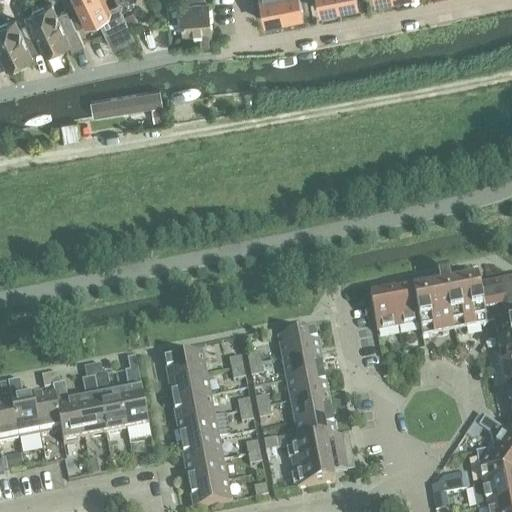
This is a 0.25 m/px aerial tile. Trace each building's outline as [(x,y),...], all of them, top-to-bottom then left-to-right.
[(74,0),(77,5),(68,9),(77,28),(85,24),(84,22),(85,21),(97,15),(106,32),(113,48),(135,38),(122,11),(118,3),(109,8),(105,0),(74,0)] [(132,0),(116,0),(118,3),(122,11),(134,3),(132,0)] [(207,1),(206,0),(189,0),(191,3),(181,4),(167,6),(168,22),(182,21),(183,31),(199,30),(201,46),(212,45),(211,29),(209,1),(207,1)] [(260,0),(265,21),(283,18),(280,0),(260,0)] [(280,0),(283,18),(303,14),(300,0),(280,0)] [(318,0),(320,11),(339,7),(337,0),(318,0)] [(85,45),(77,28),(68,9),(57,14),(52,3),(27,15),(29,22),(43,49),(44,53),(69,42),(73,51),(85,45)] [(32,54),(43,49),(29,22),(19,27),(15,19),(0,26),(0,52),(6,66),(7,67),(32,55),(32,54)] [(163,106),(160,90),(90,102),(93,118),(163,106)] [(154,122),(166,119),(164,107),(152,109),(154,122)] [(77,122),(61,125),(64,143),(80,140),(77,122)] [(0,154),(8,153),(4,133),(0,133),(0,154)] [(437,273),(440,290),(415,295),(414,295),(418,312),(420,326),(423,339),(486,327),(494,325),(495,333),(511,416),(511,421),(511,424),(505,432),(511,436),(511,280),(479,287),(478,282),(451,287),(448,271),(437,273)] [(399,285),(391,287),(399,330),(420,326),(418,312),(414,295),(415,295),(414,289),(400,291),(399,285)] [(377,334),(399,330),(391,287),(382,289),(384,295),(370,297),(377,334)] [(278,339),(283,361),(320,354),(316,332),(278,339)] [(237,341),(229,342),(230,347),(231,352),(239,350),(237,341)] [(165,361),(169,383),(206,376),(202,354),(165,361)] [(320,354),(283,361),(287,382),(324,375),(320,354)] [(247,357),(249,368),(262,365),(259,355),(247,357)] [(241,358),(229,361),(231,371),(244,369),(241,358)] [(129,392),(120,394),(128,431),(149,427),(142,390),(136,359),(128,361),(130,373),(126,373),(129,392)] [(264,376),(262,365),(249,368),(251,378),(264,376)] [(101,366),(93,367),(106,435),(128,431),(120,394),(112,396),(108,377),(103,378),(101,366)] [(78,402),(85,440),(106,435),(93,367),(85,369),(87,381),(83,382),(87,401),(78,402)] [(244,369),(231,371),(232,372),(233,381),(246,379),(244,369)] [(59,374),(51,376),(53,388),(54,395),(62,432),(64,444),(85,440),(78,402),(69,404),(65,385),(61,386),(59,374)] [(287,382),(291,403),(328,396),(324,375),(287,382)] [(51,376),(43,377),(45,389),(53,388),(51,376)] [(210,397),(206,376),(169,383),(173,404),(210,397)] [(21,381),(8,384),(11,396),(12,403),(19,440),(41,436),(33,399),(24,400),(21,381)] [(8,384),(0,385),(3,398),(11,396),(8,384)] [(54,395),(33,399),(41,436),(62,432),(54,395)] [(328,396),(291,403),(295,425),(332,417),(328,396)] [(215,418),(210,397),(173,404),(177,426),(215,418)] [(256,399),(258,410),(270,407),(268,397),(256,399)] [(238,403),(240,413),(252,411),(250,401),(238,403)] [(12,403),(0,405),(0,443),(19,440),(12,403)] [(272,418),(270,407),(258,410),(260,420),(272,418)] [(254,421),(252,411),(240,413),(242,424),(254,421)] [(295,425),(299,445),(299,446),(336,439),(336,438),(332,417),(295,425)] [(181,447),(219,439),(215,418),(177,426),(181,447)] [(479,428),(490,436),(493,450),(511,463),(511,436),(505,432),(485,419),(479,428)] [(354,465),(348,436),(336,438),(336,439),(299,446),(299,445),(289,447),(298,491),(335,483),(332,470),(354,465)] [(223,461),(219,439),(181,447),(186,468),(223,461)] [(266,452),(268,452),(278,450),(277,442),(264,444),(266,452)] [(246,445),(248,456),(260,453),(258,443),(246,445)] [(269,461),(280,459),(278,450),(268,452),(269,461)] [(511,463),(493,450),(476,454),(481,482),(482,482),(483,487),(511,481),(511,463)] [(262,464),(260,453),(248,456),(250,466),(262,464)] [(9,472),(25,469),(22,456),(6,459),(9,472)] [(134,469),(140,468),(138,457),(132,458),(134,469)] [(64,462),(67,474),(74,473),(72,461),(64,462)] [(92,477),(100,475),(97,461),(89,462),(92,477)] [(186,468),(190,489),(227,482),(223,461),(186,468)] [(463,491),(460,476),(443,479),(438,486),(432,487),(431,488),(432,498),(446,495),(463,491)] [(511,481),(483,487),(472,489),(476,509),(487,507),(487,509),(511,503),(511,481)] [(194,511),(231,504),(227,482),(190,489),(194,511)] [(256,499),(268,496),(266,486),(254,488),(256,499)] [(449,507),(446,495),(432,498),(435,509),(449,507)] [(511,511),(511,503),(487,509),(487,511),(511,511)]
